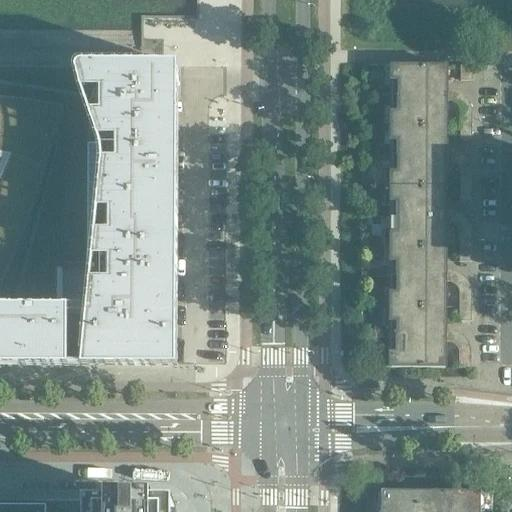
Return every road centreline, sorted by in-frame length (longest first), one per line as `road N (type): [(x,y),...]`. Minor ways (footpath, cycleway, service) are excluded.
road 1 (tertiary): [(300,421),(302,0)]
road 2 (tertiary): [(270,0),(269,421)]
road 3 (tertiary): [(0,417),(269,421)]
road 4 (tertiary): [(511,427),(300,421)]
